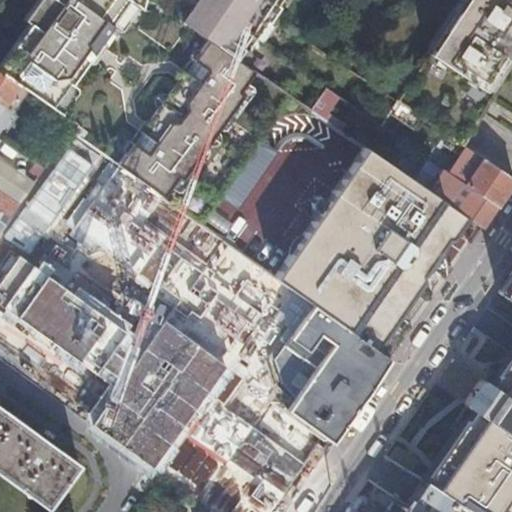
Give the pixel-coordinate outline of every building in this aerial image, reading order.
[(30,24),(0,66),(0,71),(27,90),(50,106),(68,80),(70,82),(111,24),(109,22),(124,0),(37,0),(33,6),(24,19),(30,24)] [(232,55),(243,62),(257,41),(208,8),(203,14),(198,10),(194,10),(178,0),(130,0),(137,5),(142,8),(147,0),(152,0),(185,22),(206,37),(232,55)] [(206,0),(203,5),(208,8),(257,41),(276,14),(256,0),(206,0)] [(256,0),(276,14),(285,0),(256,0)] [(445,133),(462,145),(470,132),(480,118),(488,106),(495,96),(511,69),(511,0),(460,0),(395,100),(397,101),(437,128),(445,133)] [(181,179),(241,93),(236,89),(250,68),(243,62),(232,55),(206,37),(117,165),(160,196),(176,175),(181,179)] [(0,104),(2,106),(11,112),(27,90),(0,71),(0,104)] [(354,72),(337,96),(339,97),(380,125),(389,113),(397,101),(395,100),(354,72)] [(339,97),(337,96),(325,87),(311,109),(339,129),(343,122),(328,112),(339,97)] [(397,101),(389,113),(414,129),(416,126),(432,137),(437,128),(397,101)] [(59,145),(68,130),(73,122),(68,119),(54,142),(59,145)] [(381,372),(390,361),(373,349),(271,276),(199,224),(176,208),(160,196),(117,165),(68,130),(59,145),(53,154),(97,186),(196,258),(243,293),(293,330),(300,335),(299,336),(371,388),(381,372)] [(471,188),(497,206),(506,192),(511,183),(511,178),(462,145),(445,133),(439,142),(460,156),(450,173),(466,184),(466,185),(471,188)] [(373,349),(423,280),(423,269),(435,252),(445,237),(455,234),(467,217),(429,191),(363,146),(338,181),(271,276),(373,349)] [(97,186),(53,154),(44,166),(36,177),(58,193),(49,205),(64,216),(73,204),(80,209),(97,186)] [(467,217),(482,227),(485,223),(497,206),(471,188),(466,185),(466,184),(445,169),(429,191),(467,217)] [(176,208),(199,224),(221,194),(197,178),(176,208)] [(0,228),(14,209),(18,203),(0,190),(0,228)] [(60,223),(23,196),(22,198),(18,203),(14,209),(51,235),(60,223)] [(0,306),(168,428),(219,359),(54,238),(51,235),(14,209),(0,228),(0,306)] [(54,238),(219,359),(221,360),(246,378),(258,362),(248,347),(70,216),(54,238)] [(511,266),(504,278),(495,291),(511,302),(511,266)] [(353,414),(371,388),(299,336),(300,335),(293,330),(273,359),(283,382),(296,397),(287,409),(333,442),(353,414)] [(503,511),(511,499),(511,350),(510,353),(503,363),(496,374),(485,389),(476,383),(464,400),(474,407),(455,433),(422,481),(467,511),(503,511)] [(320,461),(333,442),(287,409),(246,378),(221,360),(207,380),(320,461)] [(474,381),(476,383),(485,389),(496,374),(484,366),(474,381)] [(0,475),(20,490),(23,486),(48,505),(79,464),(51,444),(55,439),(44,431),(40,436),(0,406),(0,403),(2,400),(0,398),(0,475)] [(474,407),(464,400),(462,399),(455,409),(444,425),(455,433),(474,407)] [(186,408),(171,429),(285,511),(301,489),(186,408)] [(467,511),(419,480),(410,494),(409,494),(409,495),(409,496),(408,497),(408,498),(408,499),(408,500),(407,501),(408,502),(408,503),(408,504),(408,505),(409,506),(409,507),(409,508),(410,508),(410,509),(411,510),(412,510),(412,511),(413,511),(412,511),(467,511)] [(23,486),(20,490),(45,509),(48,505),(23,486)]
